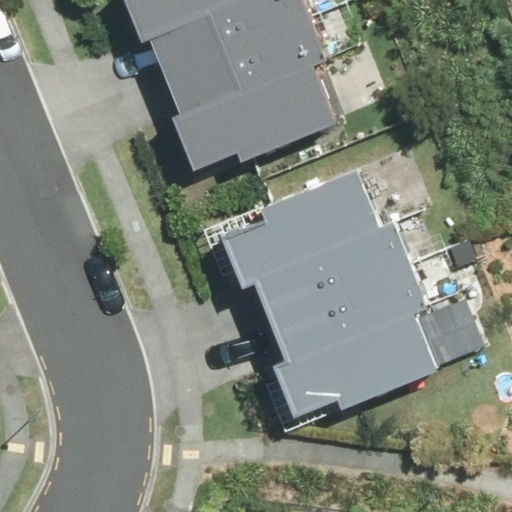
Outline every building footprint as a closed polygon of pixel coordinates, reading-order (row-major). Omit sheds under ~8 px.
[(312,11),(307,0),(135,0),(169,74),(312,11)] [(357,110),(312,11),(169,74),(213,174),(357,110)] [(392,233),(350,137),(217,194),(259,290),(392,233)] [(434,328),(392,233),(259,290),(301,386),(434,328)] [(396,511),(325,474),(304,511),(396,511)]
